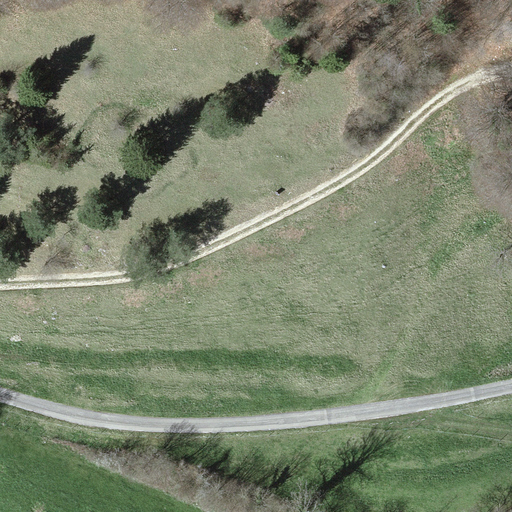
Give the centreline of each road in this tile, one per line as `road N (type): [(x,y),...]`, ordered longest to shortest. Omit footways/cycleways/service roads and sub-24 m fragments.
road 1 (track): [(0,287),(154,274),(344,182),(424,100),(511,63)]
road 2 (track): [(0,398),(157,425),(240,427),(511,390)]
